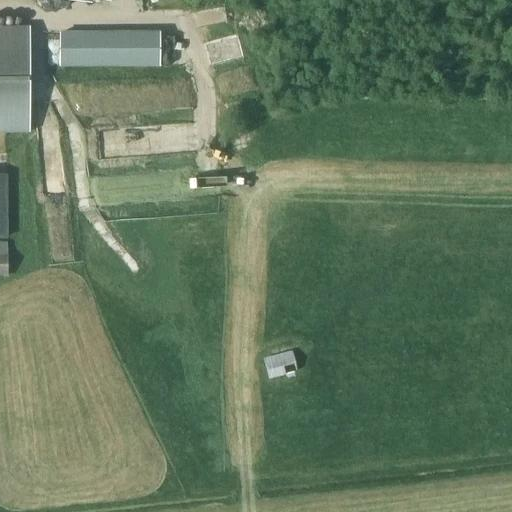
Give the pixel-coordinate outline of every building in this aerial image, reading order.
[(126,33),(60,33),(59,68),(127,67),(126,33)] [(0,122),(28,122),(28,35),(0,34),(0,122)] [(171,101),(171,77),(81,78),(82,102),(171,101)] [(150,188),(214,185),(213,164),(149,166),(150,188)] [(0,275),(9,276),(8,244),(0,244),(0,275)] [(255,355),(256,367),(289,364),(288,353),(255,355)] [(259,381),(278,377),(275,366),(256,371),(259,381)]
